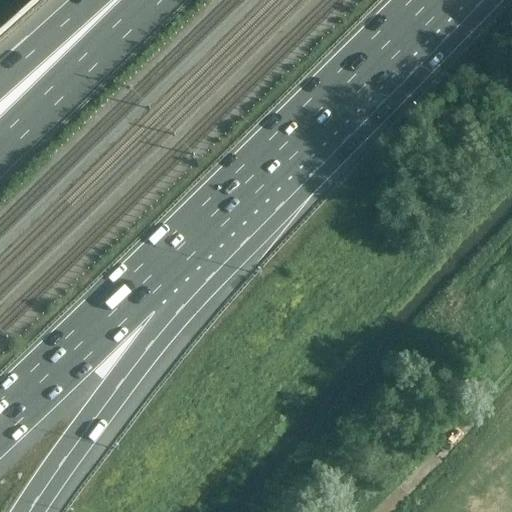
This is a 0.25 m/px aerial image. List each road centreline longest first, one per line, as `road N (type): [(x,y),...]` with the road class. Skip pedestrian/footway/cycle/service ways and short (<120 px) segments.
road 1 (motorway): [(136,289),(428,0)]
road 2 (motorway): [(29,511),(116,390),(136,289)]
road 3 (motorway): [(150,0),(0,145)]
road 4 (motorway): [(0,419),(136,289)]
road 5 (motorway): [(123,0),(0,87)]
